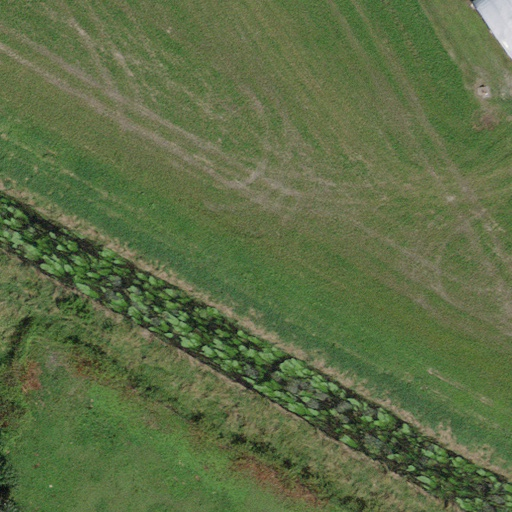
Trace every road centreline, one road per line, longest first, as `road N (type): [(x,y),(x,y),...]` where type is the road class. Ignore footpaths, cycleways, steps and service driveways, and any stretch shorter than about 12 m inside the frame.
road 1 (track): [(0,136),(511,431)]
road 2 (track): [(0,306),(69,327),(390,511)]
